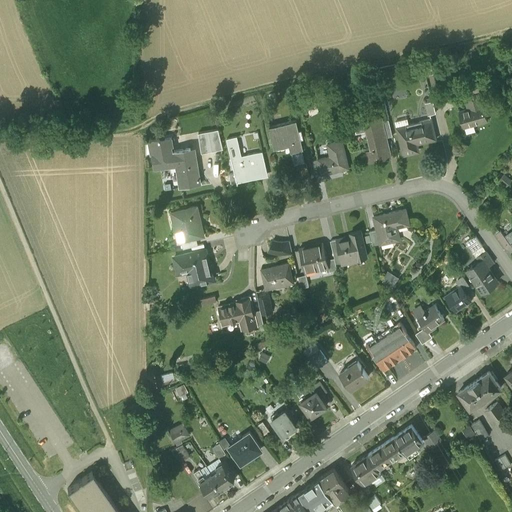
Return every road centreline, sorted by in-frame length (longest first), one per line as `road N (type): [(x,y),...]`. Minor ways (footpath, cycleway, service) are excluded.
road 1 (track): [(0,136),(128,130),(250,90),(511,33)]
road 2 (residential): [(238,511),(511,322)]
road 3 (residential): [(511,275),(462,203),(437,185),(250,230)]
road 4 (residential): [(135,511),(110,446),(40,493)]
